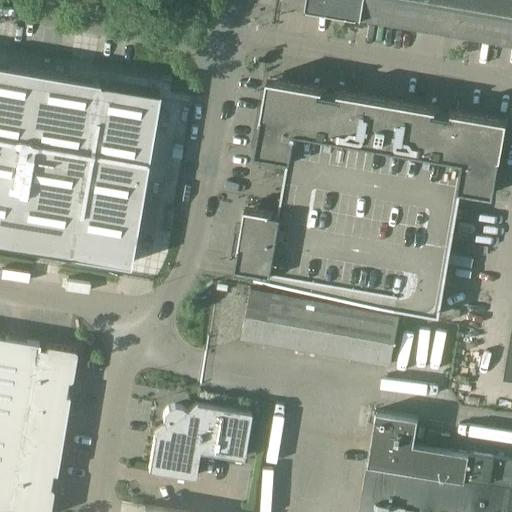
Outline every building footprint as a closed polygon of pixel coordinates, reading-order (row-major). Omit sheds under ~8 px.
[(307,0),(306,9),(367,19),(370,0),(307,0)] [(370,0),(367,19),(428,30),(432,0),(370,0)] [(432,0),(428,30),(488,40),(495,0),(432,0)] [(511,44),(511,0),(495,0),(488,40),(511,44)] [(0,240),(130,264),(159,90),(0,62),(0,240)] [(255,280),(254,280),(253,282),(440,314),(462,187),(495,193),(501,157),(498,156),(503,122),(272,82),(266,116),(262,115),(256,151),(289,157),(279,211),(270,209),(270,213),(250,209),(244,244),(240,243),(237,265),(257,268),(255,280)] [(251,287),(242,337),(391,364),(400,314),(251,287)] [(0,335),(0,509),(11,511),(11,508),(18,509),(18,510),(18,511),(49,511),(53,490),(53,489),(53,488),(52,487),(51,486),(50,486),(46,485),(48,470),(56,472),(69,394),(61,393),(63,378),(68,379),(69,379),(70,379),(71,378),(72,377),(72,376),(76,352),(76,351),(76,350),(76,349),(75,348),(74,348),(49,344),(48,344),(46,345),(46,346),(45,346),(45,347),(45,348),(38,347),(39,343),(0,335)] [(243,457),(251,411),(196,402),(186,409),(181,405),(174,404),(163,411),(164,412),(162,418),(164,424),(154,432),(148,468),(194,476),(199,449),(243,457)] [(511,511),(511,458),(415,443),(420,416),(378,409),(361,511),(511,511)]
